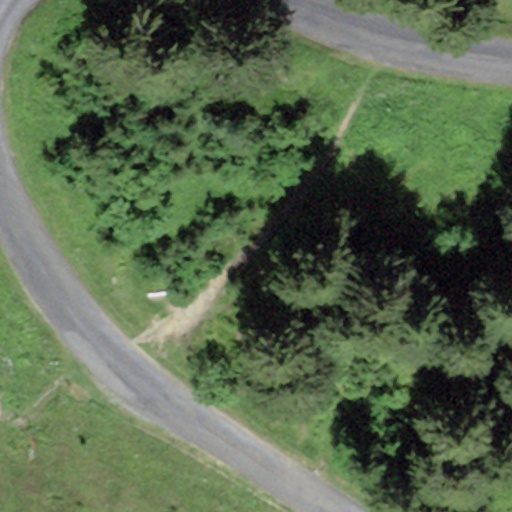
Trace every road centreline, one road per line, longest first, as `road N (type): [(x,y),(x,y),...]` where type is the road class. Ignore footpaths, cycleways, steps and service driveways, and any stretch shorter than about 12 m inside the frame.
road 1 (unclassified): [(344,511),(206,425),(118,355),(35,265),(0,189)]
road 2 (unclassified): [(267,0),(397,44),(511,68)]
